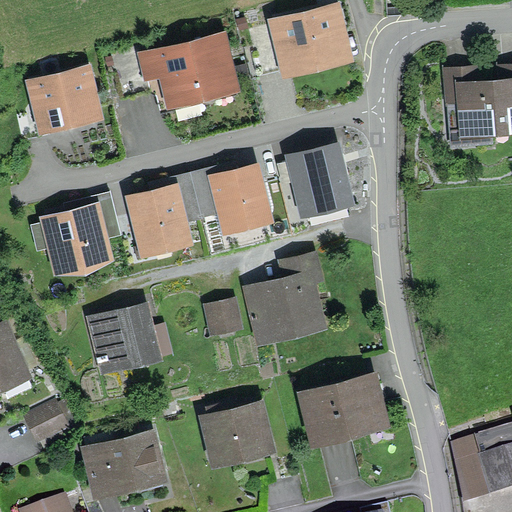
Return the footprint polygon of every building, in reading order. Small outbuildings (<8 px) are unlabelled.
[(248,28),(258,71),(342,51),(331,7),(248,28)] [(111,52),(122,95),(159,86),(164,107),(233,90),(219,35),(151,52),(148,42),(111,52)] [(511,66),(500,67),(501,82),(477,84),(476,67),(447,69),(453,143),(478,141),(476,125),(511,121),(511,66)] [(33,81),(43,122),(95,110),(84,68),(33,81)] [(345,195),(333,147),(293,157),(305,205),(345,195)] [(254,166),(214,176),(226,225),(266,215),(254,166)] [(132,197),(144,245),(185,235),(173,187),(132,197)] [(47,218),(59,266),(105,255),(93,206),(47,218)] [(271,334),(269,328),(318,316),(308,278),(316,276),(311,254),(283,262),(289,282),(246,293),(257,338),(271,334)] [(205,303),(211,332),(240,325),(234,296),(205,303)] [(128,363),(159,355),(146,305),(128,310),(127,306),(89,316),(99,356),(125,349),(128,363)] [(7,396),(31,386),(3,324),(0,325),(0,389),(6,391),(7,396)] [(305,392),(316,433),(381,416),(370,375),(305,392)] [(54,402),(28,415),(38,435),(64,422),(54,402)] [(207,406),(219,453),(264,442),(255,406),(227,413),(225,402),(207,406)] [(140,489),(162,483),(149,432),(85,448),(95,487),(137,477),(140,489)] [(462,505),(489,497),(511,489),(511,449),(478,459),(475,460),(469,440),(445,447),(462,505)] [(67,511),(63,498),(23,511),(67,511)]
